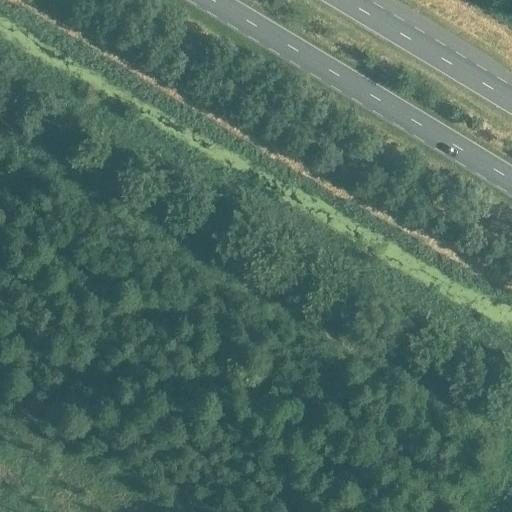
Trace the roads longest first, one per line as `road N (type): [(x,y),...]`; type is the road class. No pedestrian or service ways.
road 1 (primary): [(213,0),(511,179)]
road 2 (primary): [(511,110),(327,0)]
